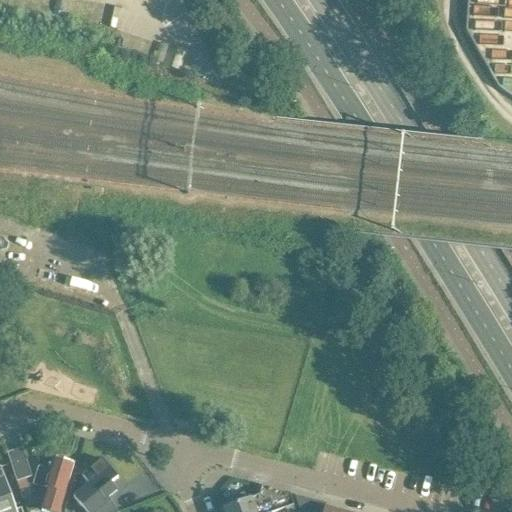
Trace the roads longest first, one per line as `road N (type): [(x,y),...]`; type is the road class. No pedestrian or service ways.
road 1 (secondary): [(276,0),(511,372)]
road 2 (secondary): [(511,300),(314,0)]
road 3 (residential): [(432,511),(168,442)]
road 4 (residential): [(0,419),(33,407),(168,442)]
road 5 (track): [(451,0),(459,43),(511,116)]
